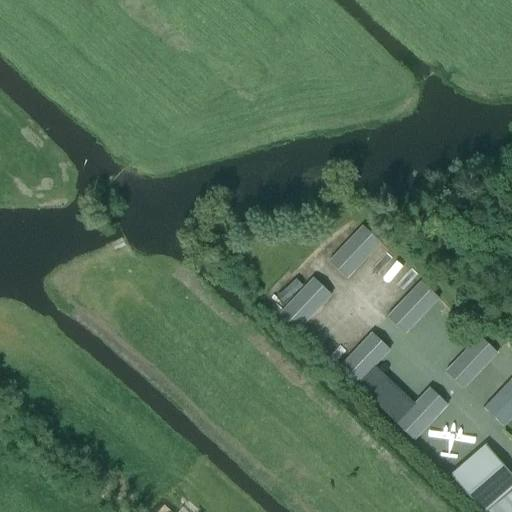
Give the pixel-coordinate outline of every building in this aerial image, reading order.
[(380,243),(363,226),(329,262),(346,279),(380,243)] [(279,314),(297,331),(331,295),(314,278),(279,314)] [(438,298),(421,282),(387,318),(404,334),(438,298)] [(355,386),(389,350),(372,333),(338,369),(355,386)] [(496,353),(479,336),(445,372),(462,389),(496,353)] [(483,408),(503,427),(511,417),(511,383),(509,381),(483,408)] [(413,441),(447,405),(430,388),(396,424),(413,441)] [(511,476),(485,445),(450,475),(482,511),(486,511),(511,489),(511,476)] [(511,511),(511,491),(487,511),(511,511)]
